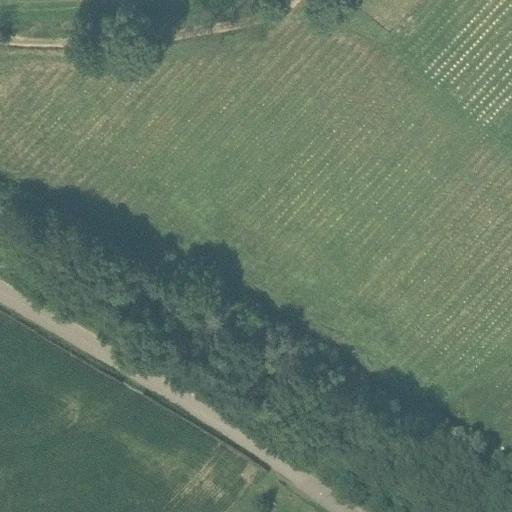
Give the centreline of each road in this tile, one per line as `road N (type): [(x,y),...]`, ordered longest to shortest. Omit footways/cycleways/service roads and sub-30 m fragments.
road 1 (tertiary): [(347,511),(0,293)]
road 2 (track): [(292,0),(256,20),(189,35),(0,42)]
